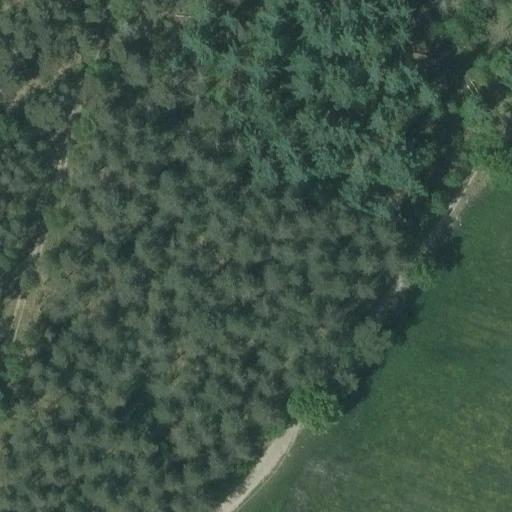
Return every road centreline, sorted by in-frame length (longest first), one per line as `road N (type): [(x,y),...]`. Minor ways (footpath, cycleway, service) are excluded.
road 1 (track): [(209,511),(248,479),(511,138)]
road 2 (track): [(0,378),(115,0)]
